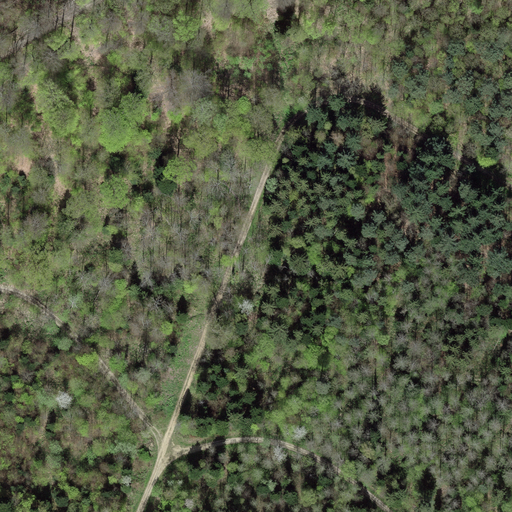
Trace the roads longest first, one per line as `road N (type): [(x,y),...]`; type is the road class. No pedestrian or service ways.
road 1 (track): [(141,511),(274,145),(295,117),(330,98),(372,104),(511,190)]
road 2 (track): [(0,290),(48,314),(167,447),(285,446),(331,468),(385,511)]
